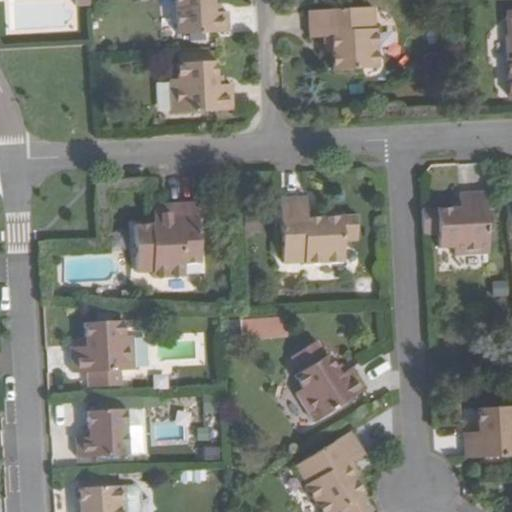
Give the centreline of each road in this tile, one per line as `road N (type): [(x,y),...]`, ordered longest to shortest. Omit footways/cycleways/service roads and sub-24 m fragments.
road 1 (residential): [(414,495),(394,140)]
road 2 (residential): [(33,511),(15,162)]
road 3 (residential): [(267,148),(15,162)]
road 4 (residential): [(258,0),(267,148)]
road 5 (residential): [(394,140),(267,148)]
